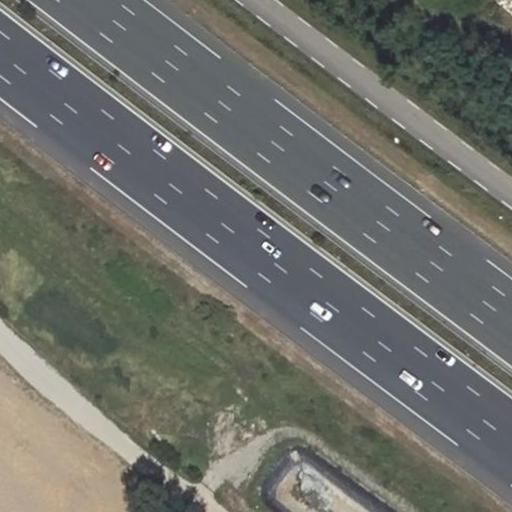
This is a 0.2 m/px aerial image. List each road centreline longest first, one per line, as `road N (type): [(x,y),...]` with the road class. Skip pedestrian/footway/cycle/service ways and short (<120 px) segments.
road 1 (motorway): [(0,54),(511,441)]
road 2 (motorway): [(511,321),(88,0)]
road 3 (unclassified): [(257,0),(511,189)]
road 4 (track): [(214,511),(0,338)]
